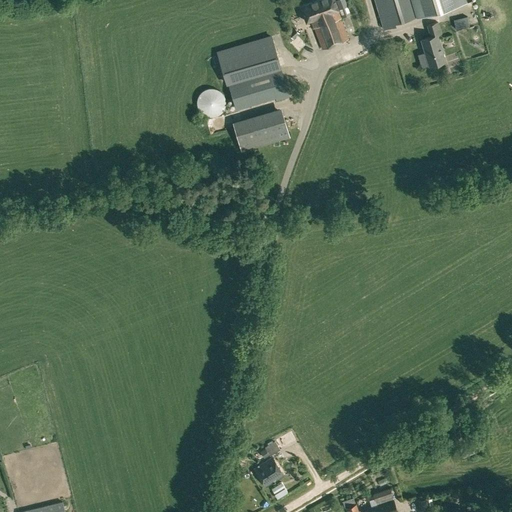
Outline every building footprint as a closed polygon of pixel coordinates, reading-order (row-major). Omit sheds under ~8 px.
[(311,20),(322,48),(348,38),(337,9),(338,9),(334,0),(317,0),(305,5),(299,7),(305,22),(311,20)] [(344,0),(337,0),(336,1),(340,12),(348,9),(344,0)] [(374,0),(383,26),(384,29),(396,25),(395,22),(468,0),(374,0)] [(421,39),(429,65),(445,60),(437,35),(441,34),(438,22),(427,25),(431,36),(421,39)] [(288,34),(293,39),(299,33),(294,28),(288,34)] [(226,82),(228,81),(236,109),(275,97),(276,99),(289,95),(271,34),(216,50),(226,82)] [(197,103),(197,105),(197,106),(198,107),(198,108),(199,109),(199,110),(200,111),(201,112),(202,113),(203,114),(204,114),(205,115),(206,115),(208,116),(209,116),(210,116),(213,116),(214,116),(215,116),(216,115),(217,115),(219,114),(220,113),(221,113),(222,112),(222,111),(223,110),(224,109),(224,108),(225,106),(225,105),(225,104),(225,103),(225,101),(225,100),(225,99),(225,98),(224,96),(224,95),(223,94),(223,93),(222,92),(221,91),(220,91),(219,90),(218,89),(217,89),(216,88),(214,88),(213,88),(212,87),(211,87),(209,88),(208,88),(207,88),(206,88),(205,89),(204,90),(203,90),(202,91),(201,92),(200,93),(199,94),(198,95),(198,96),(197,97),(197,98),(197,100),(197,101),(197,102),(197,103)] [(233,121),(242,151),(291,136),(282,106),(233,121)] [(283,449),(299,445),(296,433),(280,436),(283,449)] [(460,449),(464,457),(475,453),(471,444),(460,449)] [(254,469),(265,486),(283,474),(272,457),(254,469)] [(367,508),(368,511),(392,511),(397,510),(393,499),(391,494),(392,494),(389,488),(373,493),(377,504),(367,508)] [(346,507),(347,511),(358,511),(356,504),(355,504),(353,497),(344,500),(347,507),(346,507)] [(418,500),(420,511),(429,510),(427,498),(418,500)] [(19,511),(18,511),(64,511),(62,501),(19,511)]
